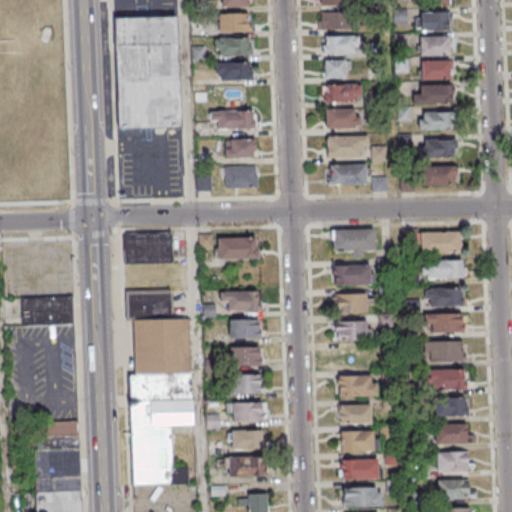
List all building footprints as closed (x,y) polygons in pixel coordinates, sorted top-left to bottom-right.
[(415,30),(448,29),(448,11),(415,11),(415,30)] [(250,12),(217,12),(217,31),(250,31),(250,12)] [(348,12),(321,12),(321,29),(348,29),(348,12)] [(114,16),(176,14),(179,126),(117,127),(114,16)] [(359,36),(322,36),(322,53),(359,53),(359,36)] [(448,54),(448,36),(420,36),(420,54),(448,54)] [(252,55),(252,37),(214,37),(214,55),(252,55)] [(324,60),(324,77),(346,77),(346,60),(324,60)] [(450,60),(421,60),(421,79),(450,79),(450,60)] [(217,79),(252,79),(252,62),(217,62),(217,79)] [(360,84),(322,84),(322,101),(360,101),(360,84)] [(453,103),(453,85),(415,85),(415,103),(453,103)] [(325,127),(360,127),(360,108),(325,108),(325,127)] [(253,110),(213,110),(213,128),(253,128),(253,110)] [(418,112),(418,129),(453,129),(453,112),(418,112)] [(363,156),(363,145),(368,145),(368,135),(326,135),(326,156),(363,156)] [(256,138),(225,138),(225,157),(256,157),(256,138)] [(455,156),(455,139),(422,139),(422,156),(455,156)] [(371,161),(385,161),(385,146),(371,146),(371,161)] [(327,164),(327,184),(366,184),(366,164),(327,164)] [(258,187),(258,165),(225,165),(225,187),(258,187)] [(455,184),(455,165),(423,165),(423,184),(455,184)] [(211,172),(196,172),(196,190),(211,190),(211,172)] [(374,228),(332,229),(333,251),(352,251),(352,253),(374,253),(374,228)] [(172,232),(124,232),(124,263),(172,263),(172,232)] [(419,253),(460,253),(460,232),(419,232),(419,253)] [(257,259),(257,237),(217,237),(217,259),(257,259)] [(464,278),(464,260),(422,260),(422,278),(464,278)] [(333,264),(333,285),(373,285),(373,264),(333,264)] [(125,290),(126,319),(133,318),(135,373),(128,373),(132,485),(189,483),(188,465),(172,465),(170,425),(193,424),(189,317),(171,318),(170,288),(125,290)] [(462,306),(462,288),(426,288),(426,306),(462,306)] [(259,312),(259,291),(223,291),(223,312),(259,312)] [(335,293),(335,313),(371,313),(371,293),(335,293)] [(20,297),(72,295),(73,323),(21,325),(20,297)] [(429,332),(464,332),(464,313),(429,313),(429,332)] [(228,320),(228,339),(258,339),(258,320),(228,320)] [(333,321),(333,340),(371,340),(371,321),(333,321)] [(463,362),(463,341),(428,341),(428,362),(463,362)] [(229,347),(229,366),(260,366),(260,347),(229,347)] [(462,390),(462,370),(429,370),(429,390),(462,390)] [(260,376),(229,376),(229,394),(260,394),(260,376)] [(377,396),(377,376),(336,376),(336,396),(377,396)] [(467,416),(467,398),(434,398),(434,416),(467,416)] [(229,404),(229,421),(264,421),(264,404),(229,404)] [(372,424),(372,405),(338,405),(338,424),(372,424)] [(81,511),(79,420),(41,421),(41,434),(33,435),(35,511),(81,511)] [(468,424),(434,424),(434,443),(468,443),(468,424)] [(382,439),(392,437),(390,427),(381,428),(382,439)] [(264,448),(264,430),(228,430),(228,448),(264,448)] [(339,431),(339,451),(376,451),(376,431),(339,431)] [(435,451),(435,471),(470,471),(470,451),(435,451)] [(228,456),(228,475),(264,475),(264,456),(228,456)] [(339,459),(339,479),(380,479),(380,459),(339,459)] [(475,497),(475,490),(467,490),(467,479),(437,479),(437,497),(475,497)] [(342,487),(342,507),(381,507),(381,487),(342,487)] [(267,511),(267,493),(239,493),(239,506),(245,506),(245,511),(267,511)]
